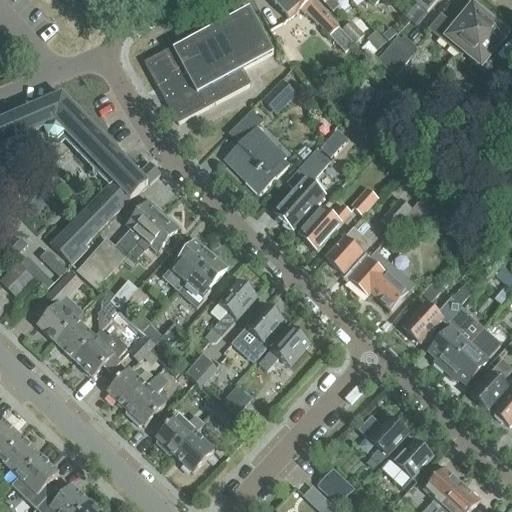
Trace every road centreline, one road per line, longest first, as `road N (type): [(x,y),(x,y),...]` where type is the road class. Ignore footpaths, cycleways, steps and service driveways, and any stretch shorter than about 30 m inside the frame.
road 1 (residential): [(367,355),(149,138),(100,57)]
road 2 (residential): [(162,511),(0,356)]
road 3 (residential): [(229,511),(367,355)]
road 4 (residential): [(511,482),(367,355)]
